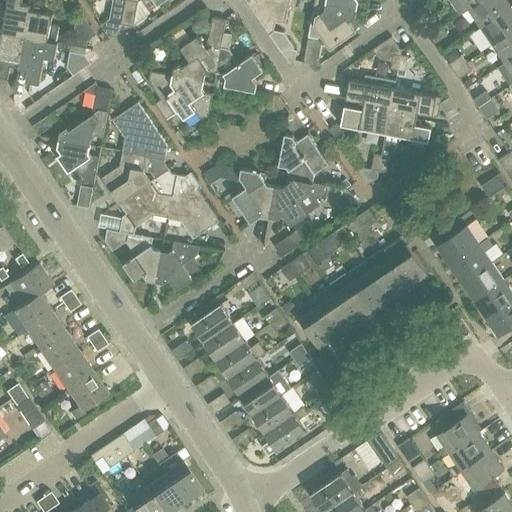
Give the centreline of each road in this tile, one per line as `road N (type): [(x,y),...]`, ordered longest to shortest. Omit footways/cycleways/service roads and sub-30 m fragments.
road 1 (residential): [(246,503),(453,361),(487,372),(507,398)]
road 2 (residential): [(170,387),(0,138)]
road 3 (residential): [(0,136),(201,0)]
road 4 (residential): [(234,0),(298,88),(400,9)]
road 5 (residential): [(0,505),(170,387)]
road 6 (residential): [(459,146),(483,129),(400,9)]
road 7 (residential): [(246,503),(170,387)]
